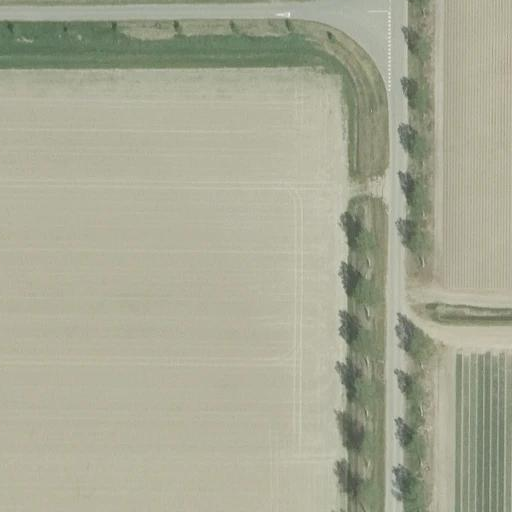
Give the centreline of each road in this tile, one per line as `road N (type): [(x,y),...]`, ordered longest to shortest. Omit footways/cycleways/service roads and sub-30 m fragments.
road 1 (unclassified): [(392,511),(397,11)]
road 2 (unclassified): [(0,13),(397,11)]
